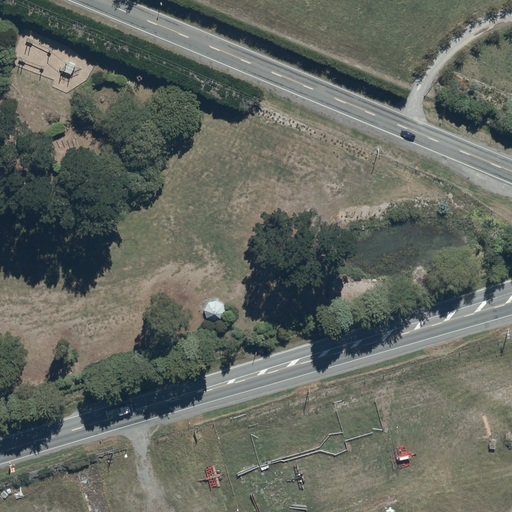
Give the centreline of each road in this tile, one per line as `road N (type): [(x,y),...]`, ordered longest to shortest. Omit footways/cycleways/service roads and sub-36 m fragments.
road 1 (trunk): [(511,297),(0,451)]
road 2 (tertiary): [(96,0),(511,171)]
